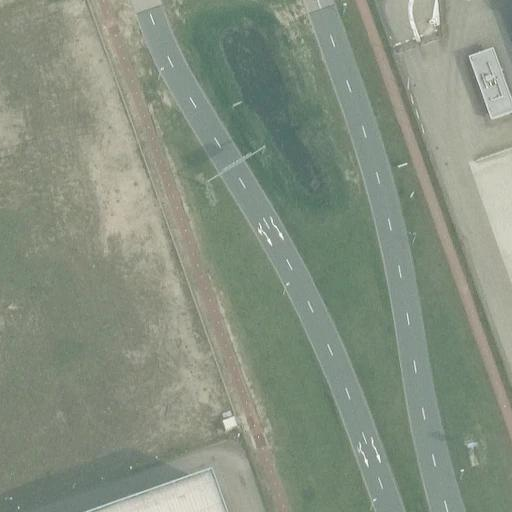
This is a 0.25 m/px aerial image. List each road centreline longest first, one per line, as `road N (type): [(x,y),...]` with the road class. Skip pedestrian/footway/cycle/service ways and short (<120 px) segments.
road 1 (tertiary): [(145,0),(167,54),(317,322),(390,511)]
road 2 (tertiary): [(447,511),(397,255),(315,0)]
